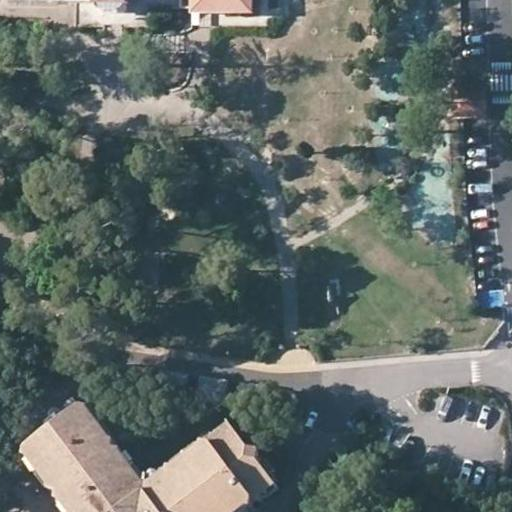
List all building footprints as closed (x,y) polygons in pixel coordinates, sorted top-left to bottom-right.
[(75,0),(76,7),(99,8),(98,13),(100,17),(102,20),(125,20),(128,19),(130,15),(130,9),(129,0),(75,0)] [(147,0),(129,0),(130,9),(147,9),(147,0)] [(182,0),(183,17),(196,17),(196,22),(226,22),(226,17),(251,18),(251,0),(182,0)] [(464,106),(464,87),(457,88),(458,115),(488,114),(487,105),(464,106)] [(487,87),(464,87),(464,106),(487,105),(487,87)] [(260,511),(261,510),(267,510),(268,501),(280,492),(238,436),(226,444),(217,443),(215,451),(207,451),(206,459),(183,476),(174,476),(172,484),(161,492),(146,491),(127,467),(128,458),(121,457),(121,448),(113,448),(96,426),(97,417),(87,416),(28,458),(27,468),(37,468),(55,492),(55,503),(62,502),(61,511),(70,511),(71,511),(260,511)]
